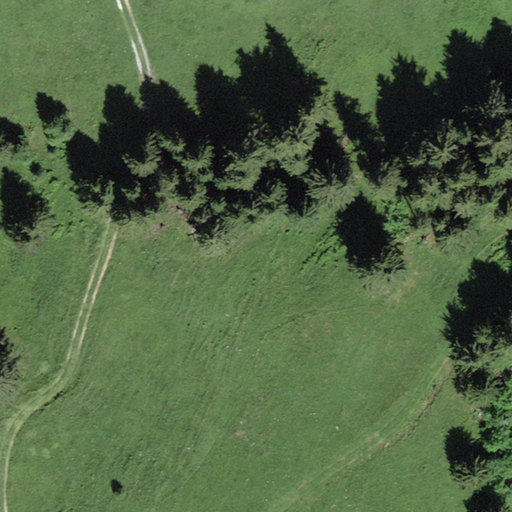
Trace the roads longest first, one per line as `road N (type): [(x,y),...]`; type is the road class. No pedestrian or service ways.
road 1 (track): [(0,497),(17,424),(66,376),(145,115),(143,64),(120,0)]
road 2 (track): [(279,511),(419,409),(511,284)]
